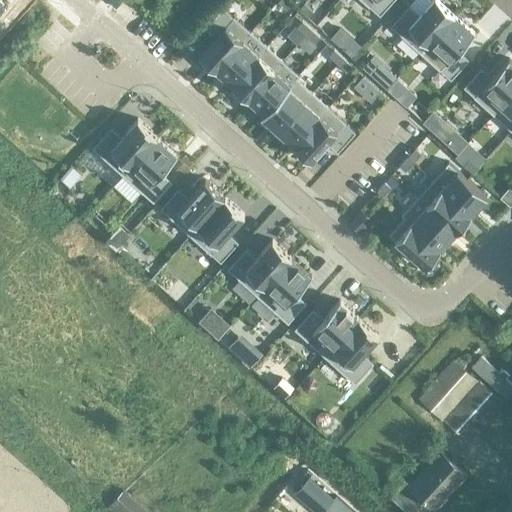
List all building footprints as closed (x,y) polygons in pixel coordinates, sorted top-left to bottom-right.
[(371,0),(368,4),(378,13),(389,0),(371,0)] [(407,24),(427,42),(453,13),(439,0),(429,0),(418,13),(407,3),(389,23),(400,33),(407,24)] [(312,9),(303,1),(298,7),(307,15),(312,9)] [(215,68),(242,39),(225,23),(233,15),(222,5),(204,26),(214,35),(198,53),(215,68)] [(473,30),(453,13),(427,42),(446,59),(438,68),(448,77),(467,57),(457,48),(473,30)] [(330,26),(321,18),(316,23),(324,31),(330,26)] [(310,27),(301,19),(296,24),(305,32),(310,27)] [(352,54),(363,42),(341,23),(330,35),(352,54)] [(319,35),(310,27),(305,32),(314,40),(319,35)] [(257,53),(242,39),(215,68),(231,82),(257,53)] [(342,56),(334,48),(328,54),(337,62),(342,56)] [(273,67),(257,53),(231,82),(247,97),(273,67)] [(351,64),(342,56),(337,62),(346,70),(351,64)] [(481,86),(500,103),(511,90),(511,60),(507,56),(491,74),(480,65),(462,85),(473,94),(481,86)] [(289,82),(273,67),(247,97),(263,111),(286,85),(289,82)] [(367,79),(358,71),(353,76),(362,84),(367,79)] [(391,81),(383,73),(377,79),(386,87),(391,81)] [(400,89),(391,81),(386,87),(395,95),(400,89)] [(302,100),(286,85),(263,111),(260,114),(276,128),(302,100)] [(511,90),(500,103),(511,114),(511,90)] [(318,114),(302,100),(276,128),(292,143),(318,114)] [(335,129),(318,114),(292,143),(309,158),(325,140),(335,149),(353,128),(344,120),(335,129)] [(112,147),(131,165),(158,135),(138,118),(122,136),(112,126),(93,146),(104,156),(112,147)] [(177,153),(158,135),(131,165),(150,182),(143,191),(153,200),(171,180),(161,171),(177,153)] [(463,145),(454,137),(449,142),(458,150),(463,145)] [(414,146),(406,155),(412,160),(420,152),(414,146)] [(406,155),(398,164),(404,169),(412,160),(406,155)] [(476,166),(467,158),(462,163),(471,171),(476,166)] [(70,186),(80,174),(71,166),(61,178),(70,186)] [(485,174),(476,166),(471,171),(480,179),(485,174)] [(456,168),(440,186),(469,212),(485,195),(456,168)] [(179,208),(198,225),(225,196),(205,178),(189,196),(179,187),(160,207),(171,216),(179,208)] [(383,180),(375,189),(381,194),(389,185),(383,180)] [(469,212),(440,186),(424,203),(454,229),(469,212)] [(375,189),(367,198),(373,203),(381,194),(375,189)] [(244,213),(225,196),(198,225),(217,243),(210,251),(220,261),(238,241),(228,231),(244,213)] [(454,229),(424,203),(409,220),(438,247),(454,229)] [(438,247),(409,220),(393,237),(403,246),(400,249),(411,259),(414,255),(423,263),(438,247)] [(246,269),(265,286),(292,257),(272,239),(256,257),(246,247),(227,267),(238,277),(246,269)] [(311,274),(292,257),(265,286),(284,304),(277,312),(287,321),(305,301),(295,292),(311,274)] [(313,329),(332,347),(359,317),(339,300),(323,318),(313,308),(294,328),(305,338),(313,329)] [(212,305),(201,318),(220,335),(231,322),(212,305)] [(378,335),(359,317),(332,347),(351,364),(344,373),(354,382),(372,362),(362,353),(378,335)] [(253,360),(262,349),(240,333),(232,343),(253,360)] [(453,358),(419,397),(467,441),(503,401),(479,379),(478,380),(453,358)] [(408,482),(397,472),(385,482),(381,487),(407,511),(422,496),(434,507),(465,473),(439,449),(408,482)] [(309,476),(295,491),(318,511),(319,511),(332,498),(309,476)] [(150,511),(123,488),(107,506),(113,511),(150,511)]
